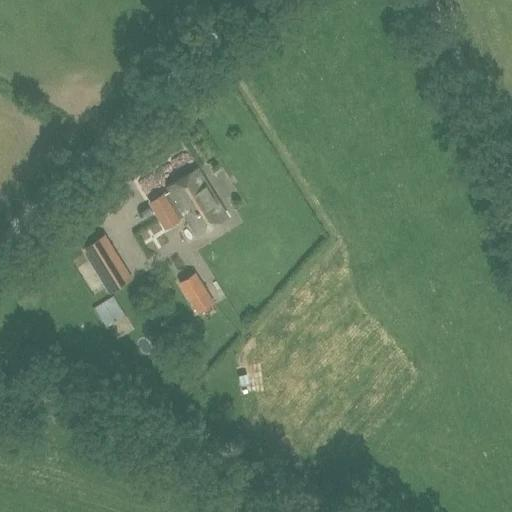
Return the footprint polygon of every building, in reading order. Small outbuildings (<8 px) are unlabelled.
[(210,176),(226,166),(211,142),(195,152),(210,176)] [(166,196),(165,194),(151,203),(167,229),(181,221),(180,219),(187,214),(197,232),(224,216),(198,172),(171,188),(174,192),(166,196)] [(211,245),(237,233),(233,224),(207,236),(211,245)] [(132,280),(105,235),(82,248),(109,293),(132,280)] [(198,315),(213,306),(204,289),(188,299),(198,315)]
